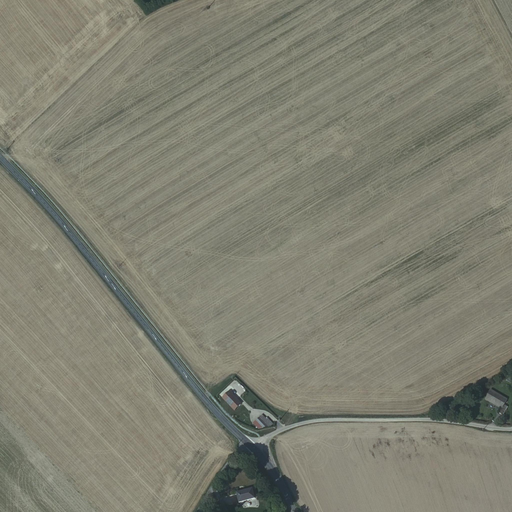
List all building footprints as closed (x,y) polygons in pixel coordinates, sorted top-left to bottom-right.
[(223,385),(215,393),(226,405),(233,399),(225,390),(227,389),(223,385)] [(483,411),(486,404),(488,400),(471,393),(466,403),(483,411)] [(267,430),(273,424),(262,414),(252,424),(259,431),(263,427),(267,430)] [(255,481),(253,471),(237,475),(240,485),(255,481)] [(238,504),(255,501),(254,493),(256,493),(255,489),(236,492),(238,504)]
